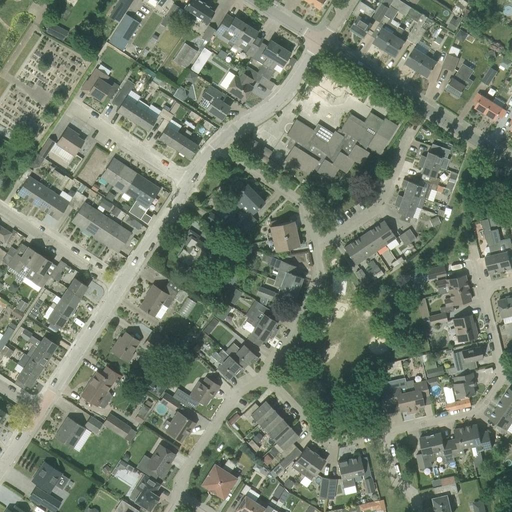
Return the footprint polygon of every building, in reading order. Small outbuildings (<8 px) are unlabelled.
[(119,0),(113,10),(109,17),(118,23),(122,16),(133,0),(119,0)] [(194,0),(189,0),(185,6),(180,15),(192,23),(196,15),(204,3),(198,0),(195,0),(194,0)] [(306,0),(321,9),(326,0),(306,0)] [(394,0),(390,6),(406,16),(411,8),(403,3),(398,0),(394,0)] [(464,0),(459,0),(452,13),(459,17),(468,2),(464,0)] [(353,13),(359,16),(351,28),(357,32),(356,34),(361,37),(362,36),(365,37),(373,24),(368,21),(374,10),(361,2),(353,13)] [(164,17),(169,20),(172,22),(180,8),(173,3),(164,17)] [(196,15),(202,19),(201,21),(206,25),(214,12),(210,10),(211,8),(204,3),(196,15)] [(373,18),(380,22),(384,15),(389,8),(382,3),(373,18)] [(122,51),(140,23),(126,14),(109,42),(122,51)] [(411,42),(421,27),(427,18),(422,14),(406,39),(411,42)] [(226,15),(221,23),(215,33),(221,36),(222,35),(230,40),(229,41),(234,44),(246,24),(234,17),(233,19),(226,15)] [(389,19),(384,15),(380,22),(385,26),(389,19)] [(451,18),(447,26),(453,30),(458,22),(451,18)] [(50,22),(46,31),(55,36),(59,27),(50,22)] [(247,25),(246,24),(234,44),(246,52),(245,54),(251,58),(261,42),(263,39),(256,34),(257,32),(252,28),(253,27),(248,24),(247,25)] [(207,41),(215,29),(209,26),(202,38),(207,41)] [(394,35),(384,50),(396,57),(405,42),(399,38),(405,30),(399,26),(394,35)] [(382,27),(378,34),(373,42),(384,50),(394,35),(382,27)] [(427,30),(426,30),(421,27),(411,42),(417,46),(427,30)] [(458,29),(455,38),(463,41),(467,33),(458,29)] [(266,45),(261,42),(251,58),(262,65),(257,72),(262,75),(280,46),(270,40),(266,45)] [(434,41),(426,55),(416,70),(428,77),(437,62),(431,58),(439,44),(434,41)] [(186,70),(197,52),(184,43),(173,61),(186,70)] [(273,69),(276,64),(282,67),(291,53),(280,46),(262,75),(258,82),(270,90),(274,84),(269,80),(275,70),(273,69)] [(198,57),(191,69),(198,73),(211,52),(205,48),(198,57)] [(415,48),(410,54),(405,63),(416,70),(426,55),(415,48)] [(453,71),(458,58),(448,54),(443,67),(453,71)] [(472,81),(469,79),(474,70),(463,63),(457,73),(459,74),(456,79),(453,77),(445,88),(452,93),(451,94),(457,98),(458,96),(460,97),(466,87),(468,88),(472,81)] [(489,86),(498,72),(491,67),(482,81),(489,86)] [(88,80),(94,84),(89,92),(101,101),(105,96),(110,99),(119,86),(114,82),(111,86),(104,81),(107,76),(95,69),(88,80)] [(226,89),(235,95),(243,101),(252,87),(248,84),(251,79),(243,73),(239,71),(236,75),(235,75),(226,89)] [(156,90),(159,86),(151,81),(148,85),(156,90)] [(173,95),(183,102),(183,101),(185,97),(184,89),(179,86),(180,86),(179,85),(173,95)] [(202,97),(204,98),(199,105),(207,109),(206,110),(221,119),(230,107),(218,100),(222,94),(209,86),(202,97)] [(475,107),(485,113),(492,102),(478,93),(474,101),(477,103),(475,107)] [(125,98),(122,102),(116,111),(127,118),(135,104),(125,98)] [(492,102),(485,113),(495,120),(498,116),(502,118),(506,110),(492,102)] [(127,118),(138,124),(146,111),(135,104),(127,118)] [(159,115),(164,118),(168,112),(163,109),(159,115)] [(146,111),(138,124),(148,131),(157,118),(146,111)] [(196,120),(199,116),(191,111),(188,115),(196,120)] [(168,112),(164,118),(169,122),(173,115),(168,112)] [(379,154),(394,131),(398,126),(385,117),(383,120),(370,112),(364,122),(350,114),(340,129),(343,131),(341,135),(335,131),(333,134),(318,124),(313,130),(296,119),(287,134),(292,138),(286,147),(291,150),(285,159),(309,175),(312,171),(315,173),(317,172),(331,180),(338,168),(346,173),(354,161),(361,165),(369,153),(365,150),(367,146),(379,154)] [(212,125),(205,121),(202,126),(209,130),(212,125)] [(158,138),(169,145),(177,132),(167,125),(158,138)] [(74,156),(84,141),(77,137),(78,135),(67,128),(57,144),(74,156)] [(169,145),(179,152),(188,139),(192,133),(186,130),(183,135),(177,132),(169,145)] [(38,155),(43,158),(44,159),(55,143),(48,139),(38,155)] [(188,139),(179,152),(190,159),(198,146),(188,139)] [(419,160),(438,167),(445,170),(449,159),(446,158),(448,152),(434,147),(432,153),(428,152),(426,157),(421,155),(419,160)] [(258,159),(264,163),(268,158),(261,154),(258,159)] [(117,161),(113,158),(100,177),(112,185),(125,166),(125,165),(124,166),(119,163),(118,164),(116,163),(117,161)] [(420,179),(437,185),(440,179),(435,177),(438,167),(419,160),(418,166),(422,167),(420,173),(422,173),(420,179)] [(125,166),(112,185),(124,193),(137,173),(132,170),(131,173),(129,171),(129,170),(125,167),(125,166)] [(17,193),(27,200),(38,182),(29,176),(32,170),(27,167),(19,180),(23,183),(17,193)] [(141,176),(137,173),(124,193),(136,200),(148,181),(147,182),(143,178),(142,180),(139,178),(141,176)] [(404,192),(418,197),(427,200),(431,189),(435,191),(437,185),(420,179),(418,185),(403,179),(401,185),(406,187),(404,192)] [(148,181),(136,200),(148,208),(160,189),(156,186),(154,188),(152,186),(153,185),(148,182),(149,181),(148,181)] [(232,217),(240,209),(239,209),(258,191),(254,187),(251,189),(247,184),(245,186),(240,181),(238,181),(232,187),(232,189),(237,194),(235,196),(239,200),(235,204),(227,212),(232,217)] [(27,200),(37,207),(49,189),(38,182),(27,200)] [(49,189),(37,207),(47,213),(59,196),(49,189)] [(77,191),(72,197),(62,191),(59,196),(47,213),(57,220),(68,204),(73,208),(75,205),(82,194),(77,191)] [(258,191),(239,209),(240,209),(243,214),(248,209),(252,214),(264,202),(260,197),(262,195),(258,191)] [(398,195),(396,200),(415,207),(418,197),(404,192),(403,196),(398,195)] [(79,208),(71,221),(76,224),(77,222),(79,224),(78,225),(83,228),(83,229),(96,210),(84,202),(87,198),(82,194),(75,205),(79,208)] [(112,204),(103,199),(99,205),(108,211),(112,204)] [(414,225),(416,219),(411,217),(415,207),(396,200),(394,205),(399,207),(397,212),(401,214),(399,219),(414,225)] [(121,210),(115,207),(111,214),(117,217),(121,210)] [(146,214),(137,208),(136,207),(132,213),(142,220),(146,214)] [(107,218),(96,210),(83,229),(84,229),(89,232),(90,230),(92,232),(90,234),(95,237),(107,218)] [(223,221),(219,219),(211,213),(206,220),(219,228),(223,221)] [(246,231),(256,221),(251,215),(240,225),(246,231)] [(129,216),(126,221),(130,225),(134,219),(129,216)] [(107,218),(95,237),(99,240),(100,238),(103,239),(102,240),(107,244),(106,244),(106,245),(119,225),(107,218)] [(483,230),(490,229),(488,219),(481,221),(483,230)] [(267,240),(297,233),(294,221),(280,224),(279,220),(269,222),(270,226),(269,226),(271,233),(266,234),(267,240)] [(384,220),(374,227),(386,245),(396,238),(384,220)] [(0,239),(5,243),(11,233),(0,225),(0,239)] [(131,233),(119,225),(106,245),(107,245),(107,244),(112,247),(113,246),(115,247),(114,250),(118,252),(131,233)] [(374,227),(364,234),(376,252),(386,245),(374,227)] [(200,237),(198,235),(189,230),(181,242),(187,246),(185,249),(183,248),(178,256),(184,260),(183,261),(193,268),(200,257),(203,258),(210,247),(198,239),(200,237)] [(300,246),(297,233),(267,240),(269,247),(274,246),(275,252),(300,246)] [(364,234),(354,241),(366,258),(376,252),(364,234)] [(366,258),(354,241),(344,248),(355,265),(366,258)] [(494,245),(501,271),(511,268),(508,251),(502,253),(500,244),(494,245)] [(489,274),(501,271),(494,245),(489,246),(489,247),(486,248),(484,251),(489,274)] [(25,263),(31,267),(40,254),(28,247),(21,257),(16,254),(8,265),(19,273),(25,263)] [(231,258),(235,263),(247,255),(244,247),(229,247),(231,258)] [(51,262),(40,254),(31,267),(38,272),(32,281),(42,288),(45,284),(50,276),(44,273),(51,262)] [(60,274),(66,264),(60,260),(50,276),(45,284),(50,287),(59,273),(60,274)] [(275,280),(298,289),(303,278),(295,274),(297,267),(282,261),(279,269),(285,271),(283,278),(276,276),(275,280)] [(443,266),(426,270),(428,279),(445,275),(443,266)] [(356,272),(362,282),(367,279),(361,269),(356,272)] [(465,275),(436,282),(439,295),(449,292),(468,288),(465,275)] [(74,277),(67,288),(81,297),(88,286),(74,277)] [(153,285),(147,294),(148,295),(140,307),(160,320),(174,298),(181,288),(170,280),(163,291),(153,285)] [(294,300),(298,289),(275,280),(273,284),(280,287),(277,294),(294,300)] [(256,294),(271,300),(274,292),(259,287),(256,294)] [(74,307),(81,297),(67,288),(61,299),(74,307)] [(471,301),(468,288),(449,292),(451,299),(444,300),(446,306),(452,305),(471,301)] [(43,302),(45,299),(47,295),(43,292),(39,299),(43,302)] [(511,295),(511,296),(511,297),(498,300),(502,316),(511,313),(511,295)] [(39,309),(43,302),(39,299),(34,306),(39,309)] [(76,309),(74,308),(74,307),(61,299),(57,304),(53,302),(50,306),(54,309),(67,318),(70,313),(72,315),(76,309)] [(21,300),(16,308),(23,312),(28,305),(21,300)] [(265,307),(257,302),(254,307),(257,310),(261,312),(262,312),(265,307)] [(225,305),(221,309),(227,315),(231,310),(225,305)] [(67,318),(54,309),(47,319),(60,328),(67,318)] [(256,316),(253,320),(274,334),(277,329),(275,327),(278,322),(261,312),(257,310),(254,315),(256,316)] [(19,311),(15,317),(20,320),(24,314),(19,311)] [(428,317),(430,325),(446,321),(445,313),(428,317)] [(460,341),(477,337),(475,327),(473,328),(470,315),(453,319),(455,328),(456,327),(460,341)] [(247,339),(259,346),(263,341),(265,342),(268,337),(271,339),(274,334),(275,335),(274,334),(253,320),(249,317),(246,322),(243,327),(251,333),(247,339)] [(1,338),(7,342),(14,331),(8,327),(1,338)] [(16,333),(20,336),(25,329),(21,327),(16,333)] [(51,356),(58,345),(54,343),(58,338),(48,331),(41,342),(31,335),(27,341),(33,345),(51,356)] [(116,343),(111,351),(126,361),(139,341),(126,332),(122,338),(120,337),(119,339),(121,341),(119,345),(116,343)] [(16,343),(20,336),(16,333),(12,340),(16,343)] [(154,351),(160,341),(150,335),(144,345),(154,351)] [(197,344),(193,348),(197,353),(201,348),(197,344)] [(229,356),(244,369),(248,364),(248,365),(252,360),(254,363),(258,358),(244,344),(236,353),(234,351),(229,356)] [(44,366),(51,356),(33,345),(26,355),(44,366)] [(0,352),(4,355),(9,348),(4,346),(0,352)] [(459,364),(455,365),(456,373),(464,371),(462,364),(474,361),(482,359),(479,347),(462,351),(456,353),(459,364)] [(244,369),(229,356),(223,349),(218,354),(221,357),(218,361),(221,364),(217,369),(229,380),(233,375),(233,376),(237,371),(240,374),(244,369)] [(44,366),(26,355),(24,353),(17,364),(23,368),(37,377),(44,366)] [(117,374),(107,367),(102,375),(97,372),(89,384),(90,385),(88,389),(86,388),(86,389),(82,396),(97,406),(117,374)] [(37,377),(23,368),(16,378),(20,380),(26,385),(30,387),(37,377)] [(164,371),(151,391),(159,397),(173,377),(164,371)] [(453,384),(456,398),(457,398),(458,399),(462,398),(463,396),(474,394),(471,383),(474,382),(472,373),(455,377),(456,383),(453,384)] [(211,398),(219,386),(206,378),(202,384),(199,382),(186,403),(195,409),(200,402),(205,405),(210,397),(211,398)] [(23,390),(26,385),(20,380),(16,385),(23,390)] [(406,383),(407,386),(412,412),(418,410),(417,407),(423,406),(421,397),(429,395),(426,381),(414,384),(413,381),(406,383)] [(407,386),(399,388),(379,392),(382,406),(390,404),(398,402),(400,411),(406,410),(407,413),(412,412),(407,386)] [(511,389),(510,388),(503,398),(511,404),(511,389)] [(174,410),(179,402),(165,393),(160,401),(174,410)] [(496,408),(511,419),(511,404),(503,398),(496,408)] [(255,403),(243,414),(247,418),(250,415),(259,424),(274,410),(266,401),(259,407),(255,403)] [(134,420),(141,424),(146,416),(146,415),(149,410),(145,407),(141,412),(139,411),(134,420)] [(494,429),(508,438),(511,433),(507,430),(511,422),(511,419),(496,408),(489,419),(498,424),(494,429)] [(274,410),(259,424),(268,434),(282,419),(274,410)] [(163,429),(181,441),(188,430),(190,431),(195,423),(178,412),(171,423),(168,421),(163,429)] [(124,439),(124,438),(130,442),(137,432),(131,428),(110,414),(103,424),(124,439)] [(95,433),(99,428),(102,423),(91,416),(88,421),(84,426),(95,433)] [(73,448),(79,451),(91,432),(68,417),(55,436),(73,448)] [(268,434),(276,442),(291,427),(282,419),(268,434)] [(480,457),(478,451),(492,448),(489,435),(480,437),(477,424),(466,427),(470,446),(473,458),(480,457)] [(299,436),(291,427),(276,442),(284,451),(280,453),(285,458),(289,454),(296,447),(292,443),(299,436)] [(470,446),(466,427),(454,429),(457,443),(451,444),(454,456),(465,454),(464,447),(470,446)] [(436,457),(442,456),(444,464),(455,462),(454,456),(451,444),(450,440),(444,442),(441,432),(430,435),(434,452),(436,457)] [(431,466),(430,459),(428,453),(434,452),(430,435),(420,438),(423,453),(417,454),(420,469),(431,466)] [(169,464),(175,455),(160,445),(143,471),(155,479),(158,474),(160,475),(168,463),(169,464)] [(301,474),(316,453),(306,446),(291,467),(301,474)] [(301,474),(305,476),(311,481),(315,475),(326,461),(316,453),(301,474)] [(289,454),(285,458),(279,463),(284,469),(294,459),(289,454)] [(267,456),(262,460),(267,465),(272,460),(267,456)] [(368,466),(362,467),(360,457),(349,459),(353,476),(362,474),(364,479),(363,480),(366,493),(375,491),(368,466)] [(236,464),(228,459),(222,468),(214,464),(201,484),(209,489),(212,489),(215,491),(216,494),(224,499),(237,478),(230,473),(236,464)] [(349,459),(337,462),(341,479),(353,476),(349,459)] [(61,473),(53,467),(44,462),(32,481),(49,492),(61,473)] [(104,473),(110,469),(107,465),(102,470),(104,473)] [(111,474),(115,476),(119,469),(115,467),(111,474)] [(134,501),(150,511),(155,503),(156,503),(159,497),(154,494),(160,485),(144,474),(135,487),(141,491),(134,501)] [(326,498),(329,478),(322,477),(319,497),(326,498)] [(336,479),(329,478),(326,498),(333,499),(336,479)] [(458,493),(456,483),(434,488),(436,497),(433,498),(435,506),(434,506),(435,511),(436,511),(451,511),(448,495),(458,493)] [(245,495),(250,487),(245,484),(240,492),(245,495)] [(284,490),(279,487),(276,491),(281,495),(284,490)] [(39,503),(52,511),(53,511),(60,502),(46,493),(39,503)] [(248,511),(255,502),(245,495),(235,510),(237,511),(248,511)] [(267,505),(272,508),(273,508),(277,502),(276,502),(271,498),(267,505)] [(280,511),(278,511),(284,502),(279,499),(276,502),(277,502),(273,508),(272,508),(269,511),(280,511)] [(137,511),(138,511),(122,500),(113,511),(137,511)] [(383,500),(380,500),(379,500),(370,502),(359,505),(360,511),(371,509),(371,510),(376,509),(376,508),(380,507),(384,506),(383,500)] [(262,511),(265,508),(255,502),(248,511),(262,511)]
